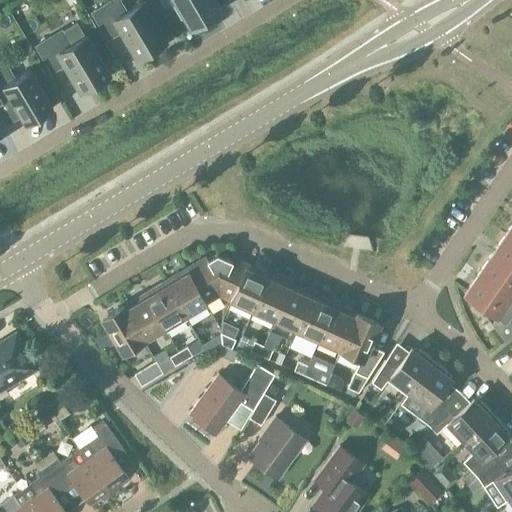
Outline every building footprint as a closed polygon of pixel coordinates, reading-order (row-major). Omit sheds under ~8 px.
[(119,0),(113,0),(107,4),(92,13),(108,40),(122,31),(138,58),(145,55),(146,58),(161,49),(159,46),(166,42),(142,3),(127,12),(119,0)] [(209,18),(209,17),(219,11),(212,0),(182,0),(183,0),(173,6),(181,20),(185,17),(191,27),(202,21),(202,22),(209,18)] [(62,31),(51,37),(36,46),(52,73),(66,64),(82,92),(95,84),(96,87),(109,80),(107,77),(110,75),(86,36),(71,45),(62,31)] [(6,64),(0,67),(0,103),(10,98),(26,125),(54,109),(30,69),(15,78),(6,64)] [(511,225),(466,292),(465,293),(482,306),(479,310),(506,342),(511,337),(511,314),(511,313),(511,225)] [(217,255),(187,273),(205,304),(219,295),(232,301),(246,268),(217,255)] [(246,268),(232,301),(254,311),(270,274),(254,267),(252,271),(246,268)] [(205,304),(187,273),(182,276),(180,273),(165,282),(185,316),(205,304)] [(270,274),(254,311),(275,321),(290,288),(284,285),(286,282),(270,274)] [(185,316),(165,282),(150,291),(152,294),(146,297),(164,328),(167,332),(187,320),(185,316)] [(296,291),(290,288),(275,321),(297,330),(314,294),(298,287),(296,291)] [(329,301),(314,294),(297,330),(319,340),(334,308),(328,305),(329,301)] [(138,297),(123,306),(144,340),(164,328),(146,297),(140,301),(138,297)] [(123,306),(108,315),(102,319),(104,322),(122,353),(144,340),(123,306)] [(340,310),(334,308),(319,340),(341,350),(357,314),(341,307),(340,310)] [(357,314),(341,350),(339,354),(359,363),(348,388),(358,393),(384,352),(370,346),(380,324),(357,314)] [(0,399),(8,394),(4,387),(36,369),(22,346),(24,345),(17,332),(4,340),(5,341),(0,344),(0,399)] [(273,350),(274,351),(281,336),(270,332),(264,346),(273,350)] [(221,334),(208,342),(202,345),(208,354),(222,345),(221,334)] [(226,336),(222,345),(232,349),(236,340),(226,336)] [(260,355),(264,346),(254,342),(250,351),(260,355)] [(218,354),(233,361),(237,352),(222,346),(218,354)] [(264,346),(260,355),(269,359),(273,350),(264,346)] [(179,352),(184,361),(192,356),(187,347),(179,352)] [(407,395),(410,392),(433,360),(420,350),(417,353),(411,348),(396,369),(385,361),(372,382),(381,389),(387,381),(407,395)] [(184,361),(179,352),(170,357),(175,366),(184,361)] [(447,371),(433,360),(410,392),(429,406),(420,418),(429,425),(446,406),(435,399),(451,378),(445,374),(447,371)] [(135,374),(141,386),(163,373),(156,361),(135,374)] [(304,375),(308,366),(298,361),(294,371),(304,375)] [(253,410),(264,393),(275,375),(257,364),(240,391),(219,375),(190,413),(217,432),(239,402),(253,410)] [(308,366),(304,375),(313,379),(317,370),(308,366)] [(264,393),(253,410),(249,418),(261,425),(276,400),(264,393)] [(76,398),(77,409),(90,407),(89,396),(76,398)] [(446,406),(429,425),(437,433),(448,424),(464,441),(493,414),(481,401),(478,404),(473,399),(455,416),(446,406)] [(354,409),(347,419),(357,427),(364,417),(354,409)] [(493,414),(464,441),(475,452),(463,462),(478,477),(498,462),(489,452),(507,435),(502,429),(505,427),(493,414)] [(260,440),(251,453),(249,456),(278,478),(299,449),(289,441),(296,432),(275,417),(259,439),(260,440)] [(128,479),(111,455),(121,448),(105,425),(94,433),(97,437),(78,450),(111,496),(118,491),(118,486),(128,479)] [(422,428),(410,437),(429,459),(440,450),(422,428)] [(315,480),(326,488),(314,505),(324,511),(353,511),(355,510),(357,511),(368,498),(365,496),(367,494),(350,482),(364,464),(339,446),(315,480)] [(111,496),(78,450),(60,463),(57,459),(47,466),(63,489),(72,483),(89,506),(99,499),(103,501),(111,496)] [(511,467),(505,473),(498,462),(478,477),(484,487),(492,481),(506,501),(510,499),(511,497),(511,467)] [(63,489),(47,466),(37,474),(39,478),(21,491),(35,511),(64,511),(53,496),(63,489)] [(423,469),(412,479),(425,494),(437,483),(423,469)] [(35,511),(21,491),(1,505),(6,511),(35,511)]
